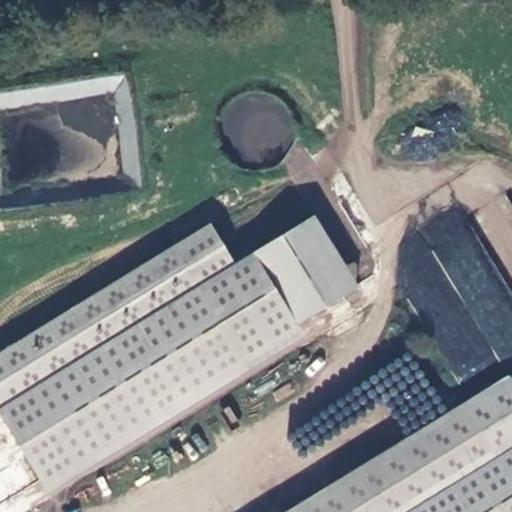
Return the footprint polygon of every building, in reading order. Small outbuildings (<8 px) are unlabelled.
[(99,76),(3,94),(5,109),(102,91),(99,76)] [(128,120),(123,120),(119,185),(137,186),(139,131),(127,131),(128,120)] [(383,247),(461,388),(511,359),(511,297),(460,204),(383,247)] [(318,216),(239,265),(214,224),(0,358),(0,407),(46,484),(361,286),(318,216)] [(511,511),(511,379),(508,373),(289,511),(511,511)]
